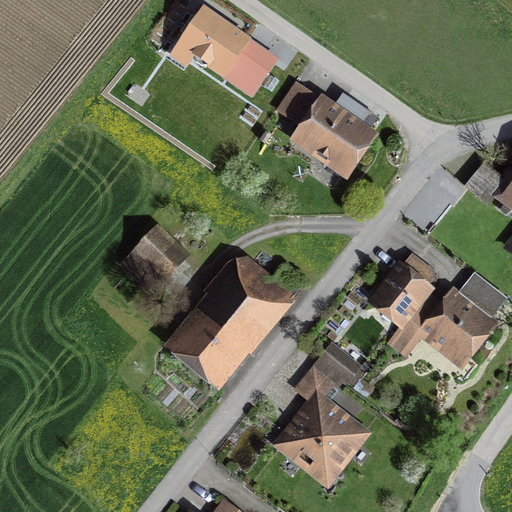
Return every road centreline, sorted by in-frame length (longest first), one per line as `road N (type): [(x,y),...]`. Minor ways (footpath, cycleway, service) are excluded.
road 1 (residential): [(150,511),(442,142)]
road 2 (residential): [(442,142),(237,0)]
